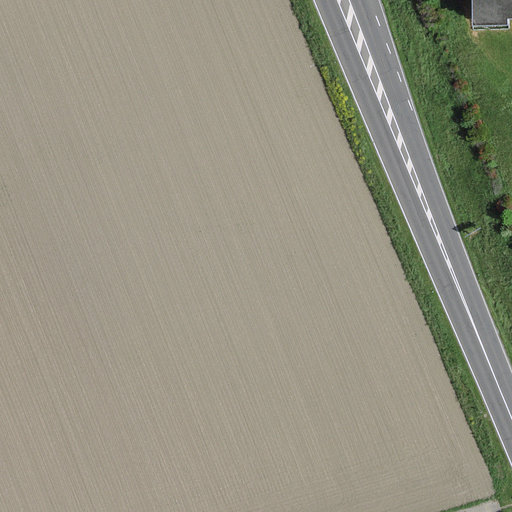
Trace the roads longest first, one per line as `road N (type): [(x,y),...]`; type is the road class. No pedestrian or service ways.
road 1 (primary): [(387,108),(511,417)]
road 2 (primary): [(333,0),(387,108)]
